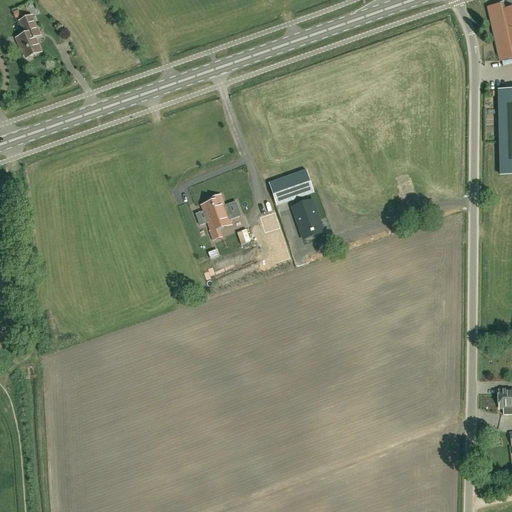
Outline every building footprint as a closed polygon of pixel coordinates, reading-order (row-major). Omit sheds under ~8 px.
[(487,8),(498,53),(499,61),(511,58),(511,8),(504,10),(502,3),(504,3),(504,2),(498,4),(500,4),(500,5),(487,8)] [(26,40),(33,37),(38,35),(30,16),(18,21),(24,34),(26,40)] [(25,58),(26,57),(28,59),(32,57),(33,55),(39,52),(33,37),(26,40),(24,34),(17,38),(25,58)] [(501,175),(511,174),(511,91),(499,92),(501,175)] [(197,198),(250,183),(241,151),(229,154),(222,131),(209,135),(216,159),(210,161),(212,167),(190,174),(197,198)] [(306,171),(269,184),(275,204),(313,190),(306,171)] [(228,216),(232,215),(228,205),(225,206),(221,196),(210,200),(211,203),(201,207),(203,212),(207,223),(211,232),(210,232),(213,241),(222,238),(219,230),(224,228),(232,225),(230,221),(228,216)] [(321,234),(311,207),(294,213),(304,240),(321,234)] [(511,390),(499,391),(499,396),(498,396),(499,404),(499,409),(511,409),(511,390)]
